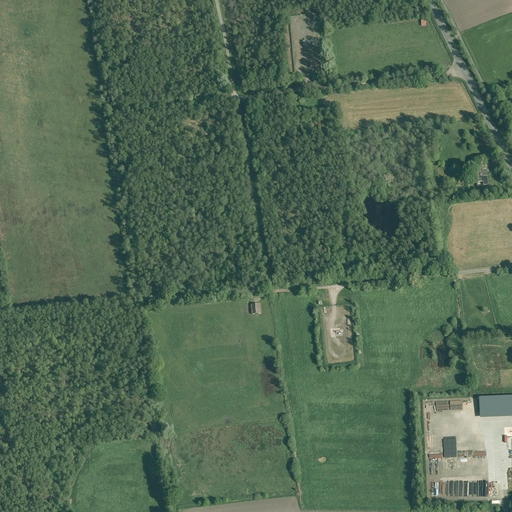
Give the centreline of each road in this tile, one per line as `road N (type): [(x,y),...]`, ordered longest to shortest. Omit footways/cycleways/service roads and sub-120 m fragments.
road 1 (track): [(511,268),(250,300)]
road 2 (tertiary): [(429,0),(511,167)]
